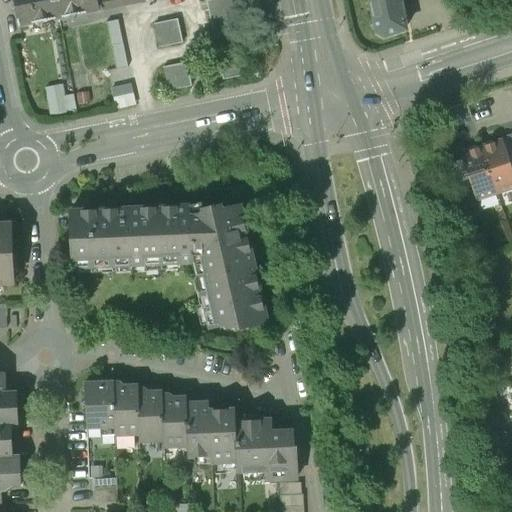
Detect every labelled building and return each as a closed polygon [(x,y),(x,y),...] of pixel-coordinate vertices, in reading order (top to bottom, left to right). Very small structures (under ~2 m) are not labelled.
[(13,0),(19,26),(59,18),(55,0),(13,0)] [(55,0),(59,18),(100,10),(97,0),(55,0)] [(124,0),(97,0),(100,10),(125,5),(124,0)] [(231,0),(211,0),(207,1),(214,36),(238,31),(231,0)] [(399,0),(370,0),(376,33),(385,38),(406,30),(399,0)] [(178,19),(154,24),(159,47),(183,42),(178,19)] [(118,20),(107,22),(117,69),(128,67),(118,20)] [(242,51),(218,56),(223,80),(246,75),(242,51)] [(187,62),(163,67),(168,91),(192,86),(187,62)] [(114,106),(134,102),(131,82),(111,86),(114,106)] [(64,87),(44,92),(49,112),(75,106),(73,95),(66,97),(64,87)] [(511,134),(502,137),(503,140),(509,160),(511,159),(511,134)] [(503,140),(482,147),(497,193),(511,188),(511,168),(509,160),(503,140)] [(482,147),(461,154),(469,179),(476,200),(497,193),(482,147)] [(476,200),(469,179),(458,183),(465,206),(476,202),(476,200)] [(221,204),(202,209),(203,212),(192,215),(191,206),(190,206),(192,262),(203,261),(206,273),(200,275),(207,303),(203,304),(204,309),(209,329),(225,326),(226,329),(235,327),(236,330),(267,323),(261,296),(258,297),(256,289),(259,288),(248,238),(245,239),(243,231),(246,230),(240,204),(222,208),(221,204)] [(155,208),(104,210),(105,213),(96,213),(96,210),(70,211),(72,267),(192,262),(190,206),(164,207),(164,210),(155,211),(155,208)] [(0,281),(1,281),(1,283),(13,283),(13,270),(16,270),(16,254),(12,254),(11,232),(15,232),(14,220),(2,220),(2,224),(0,224),(0,281)] [(192,262),(72,267),(74,314),(204,309),(203,304),(207,303),(200,275),(206,273),(203,261),(192,262)] [(4,372),(0,372),(0,423),(11,423),(11,424),(18,423),(17,392),(5,392),(4,372)] [(114,381),(85,382),(86,400),(83,404),(86,407),(87,428),(115,427),(114,386),(114,381)] [(133,381),(127,381),(122,385),(114,386),(115,427),(115,436),(139,435),(140,435),(138,392),(139,392),(138,385),(133,381)] [(151,387),(147,391),(139,392),(138,392),(140,435),(139,435),(140,442),(164,441),(162,398),(163,398),(162,391),(157,387),(151,387)] [(175,393),(171,397),(163,398),(162,398),(164,441),(164,448),(188,447),(186,399),(187,399),(187,397),(182,392),(175,393)] [(209,402),(204,398),(187,399),(186,399),(188,447),(188,457),(210,456),(211,463),(236,462),(237,462),(235,417),(236,417),(235,409),(231,405),(217,405),(213,410),(213,411),(209,411),(209,402)] [(236,417),(235,417),(237,462),(236,462),(237,471),(271,469),(271,479),(296,478),(295,454),(293,455),(293,443),(291,443),(290,430),(276,431),(269,425),(269,420),(252,420),(252,416),(236,417)] [(11,423),(0,423),(0,456),(13,456),(13,455),(11,424),(11,423)] [(13,456),(0,456),(0,491),(1,491),(3,491),(14,485),(21,485),(20,455),(13,455),(13,456)] [(117,477),(93,479),(93,490),(117,489),(117,477)] [(301,482),(279,483),(279,495),(302,494),(301,482)] [(302,494),(279,495),(280,507),(304,506),(303,494),(302,494)]
